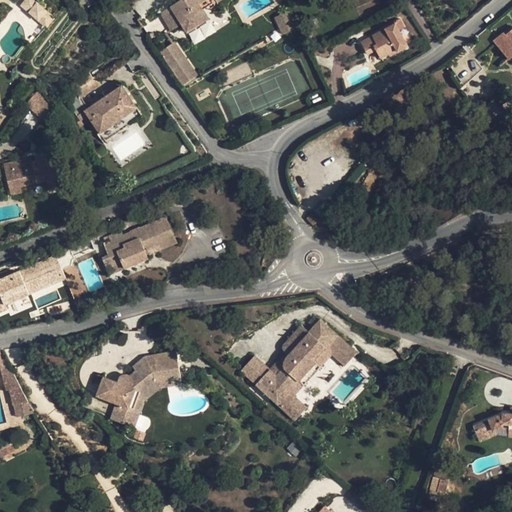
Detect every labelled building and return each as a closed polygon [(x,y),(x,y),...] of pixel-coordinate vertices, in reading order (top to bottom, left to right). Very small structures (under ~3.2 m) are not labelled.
[(29,12),(37,3),(34,0),(25,0),(21,5),(29,12)] [(180,0),(171,6),(182,24),(187,32),(209,18),(204,10),(220,0),(180,0)] [(55,18),(37,3),(29,12),(47,27),(55,18)] [(171,6),(161,13),(171,31),(182,24),(171,6)] [(291,10),(275,17),(283,34),(298,26),(291,10)] [(406,27),(401,19),(395,22),(396,24),(400,30),(406,27)] [(400,30),(396,24),(361,42),(368,54),(376,50),(380,58),(389,54),(390,56),(408,46),(400,30)] [(494,40),(509,59),(511,56),(511,29),(505,35),(503,33),(494,40)] [(174,42),(160,52),(183,85),(198,75),(174,42)] [(117,58),(123,53),(119,47),(113,51),(117,58)] [(93,77),(89,71),(75,81),(79,87),(93,77)] [(96,76),(93,77),(79,87),(75,89),(81,98),(101,84),(96,76)] [(108,95),(117,89),(114,84),(105,90),(108,95)] [(88,108),(76,116),(80,121),(89,116),(100,132),(137,108),(122,85),(117,89),(108,95),(88,108)] [(75,89),(63,96),(76,116),(88,108),(81,98),(75,89)] [(39,97),(35,93),(26,103),(31,107),(39,97)] [(41,96),(39,97),(31,107),(45,120),(55,108),(41,96)] [(511,105),(508,101),(502,105),(508,112),(511,108),(511,105)] [(137,108),(100,132),(106,140),(143,116),(137,108)] [(31,158),(3,165),(9,186),(20,183),(21,185),(47,179),(48,187),(60,184),(58,173),(56,164),(49,166),(47,158),(32,161),(31,158)] [(20,183),(9,186),(11,195),(22,192),(21,185),(20,183)] [(273,218),(278,214),(274,210),(269,214),(273,218)] [(311,214),(307,218),(313,225),(318,221),(311,214)] [(125,268),(148,258),(147,256),(143,246),(172,233),(165,217),(131,232),(133,235),(124,239),(123,235),(121,231),(108,236),(110,240),(103,243),(108,255),(118,251),(125,268)] [(172,233),(143,246),(147,256),(177,244),(172,233)] [(108,255),(103,257),(110,274),(125,268),(118,251),(108,255)] [(57,257),(0,277),(0,313),(8,310),(5,303),(66,281),(57,257)] [(278,404),(290,391),(328,350),(339,337),(320,320),(310,332),(302,326),(281,349),(284,352),(269,369),(255,383),(278,404)] [(352,349),(339,337),(328,350),(340,362),(352,349)] [(118,383),(104,377),(97,395),(116,402),(133,408),(144,377),(157,378),(158,381),(180,377),(175,351),(145,357),(149,361),(136,371),(130,376),(128,375),(126,375),(124,375),(121,375),(120,377),(118,383)] [(255,383),(269,369),(254,354),(240,370),(255,383)] [(1,359),(0,356),(0,365),(1,365),(7,390),(10,390),(14,405),(28,401),(5,357),(1,359)] [(149,361),(145,357),(133,367),(136,371),(149,361)] [(157,378),(144,377),(133,408),(140,411),(144,401),(161,388),(158,381),(157,378)] [(180,377),(158,381),(161,388),(181,385),(180,377)] [(303,403),(290,391),(278,404),(291,416),(303,403)] [(35,412),(28,401),(14,405),(17,417),(35,412)] [(140,411),(133,408),(116,402),(111,418),(135,427),(140,411)] [(511,433),(511,413),(503,413),(488,419),(493,430),(504,426),(510,426),(509,433),(511,433)] [(495,436),(493,430),(488,419),(473,425),(480,442),(495,436)] [(0,456),(0,458),(15,450),(12,443),(0,448),(0,456)] [(440,479),(433,477),(430,490),(437,491),(440,479)] [(448,480),(440,479),(437,491),(445,493),(448,480)]
